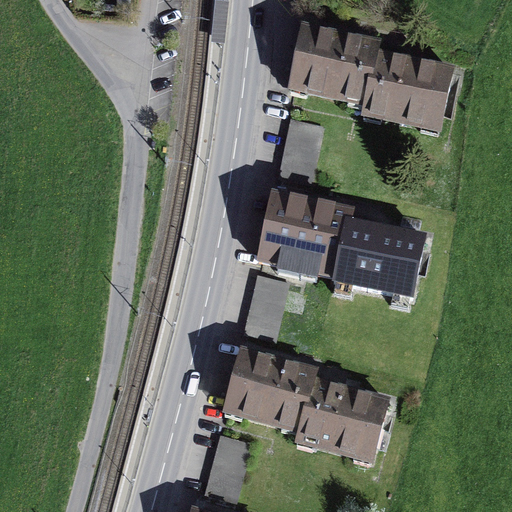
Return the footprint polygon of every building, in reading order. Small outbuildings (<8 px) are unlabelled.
[(340,40),(302,32),(290,91),(366,107),(377,58),(379,48),(340,40)] [(364,117),(440,133),(453,74),(415,66),(377,58),(366,107),(364,117)] [(310,187),(322,128),(292,122),(281,181),(310,187)] [(348,226),(350,215),(311,207),(272,199),(259,265),(336,281),(348,226)] [(336,285),(412,301),(424,241),(386,234),(348,226),(336,281),(336,285)] [(247,337),(276,344),(289,285),(260,278),(247,337)] [(313,384),(316,375),(278,365),(240,355),(225,413),(300,433),(313,384)] [(297,443),(373,463),(388,405),(351,395),(313,384),(300,433),(297,443)] [(207,496),(237,504),(252,446),(223,438),(207,496)]
